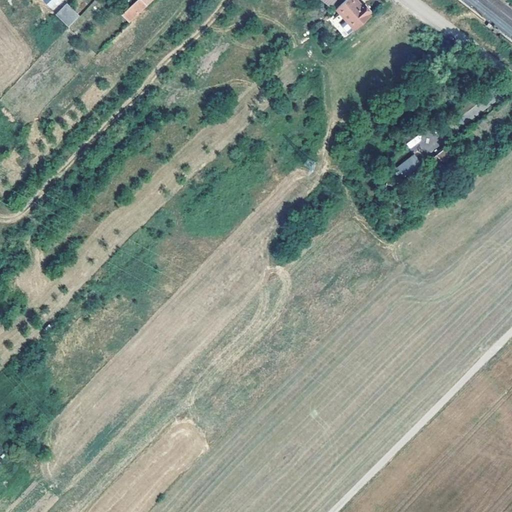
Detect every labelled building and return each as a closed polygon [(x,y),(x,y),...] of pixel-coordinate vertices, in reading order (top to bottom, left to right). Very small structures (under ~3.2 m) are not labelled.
[(63,0),(42,0),(53,11),(64,0),(63,0)] [(147,5),(142,0),(135,0),(121,13),(129,22),(147,5)] [(349,18),(357,27),(372,14),(364,5),(363,7),(357,0),(344,0),(336,8),(347,20),(349,18)] [(79,15),(66,3),(56,13),(69,25),(79,15)] [(349,18),(347,20),(355,29),(357,27),(349,18)] [(406,142),(409,148),(422,143),(419,136),(406,142)] [(452,153),(447,146),(438,153),(443,160),(452,153)] [(443,160),(438,153),(430,160),(435,167),(443,160)] [(414,154),(397,167),(406,180),(423,167),(414,154)]
